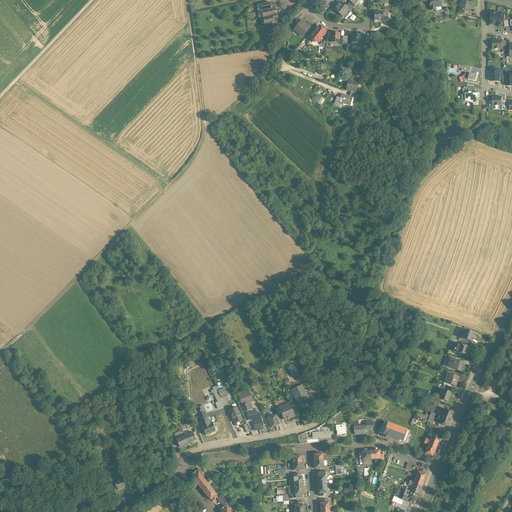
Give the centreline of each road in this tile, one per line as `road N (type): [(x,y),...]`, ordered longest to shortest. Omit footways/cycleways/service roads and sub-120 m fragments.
road 1 (track): [(76,280),(124,342),(163,346),(286,287),(306,265),(320,196),(231,108)]
road 2 (track): [(186,0),(201,143),(76,280)]
road 3 (track): [(18,85),(168,185)]
road 4 (tertiary): [(511,304),(437,468)]
road 5 (residential): [(185,463),(185,454),(201,447),(304,429),(334,411)]
road 6 (track): [(99,0),(0,104)]
road 7 (residential): [(437,468),(385,444),(306,448)]
road 8 (track): [(205,128),(264,77),(285,37)]
road 9 (residential): [(306,448),(185,463)]
